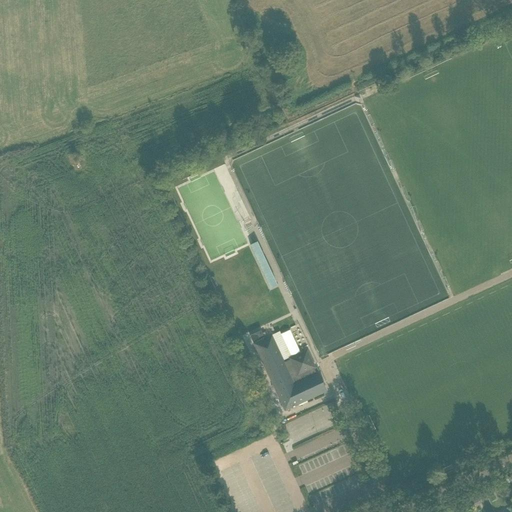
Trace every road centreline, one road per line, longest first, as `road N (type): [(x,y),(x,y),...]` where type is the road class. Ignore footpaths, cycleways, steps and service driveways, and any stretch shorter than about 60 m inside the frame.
road 1 (unclassified): [(391,511),(321,360)]
road 2 (unclassified): [(399,511),(511,459)]
